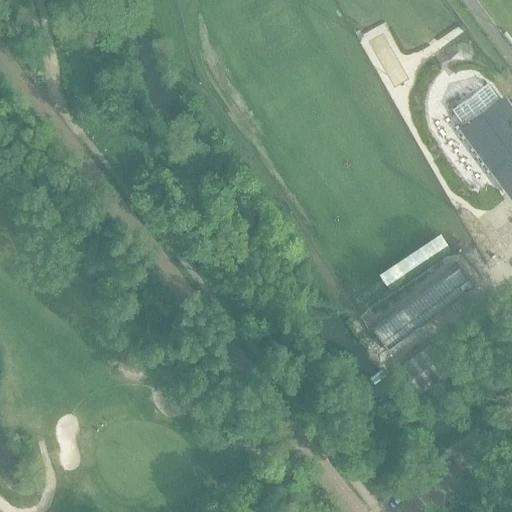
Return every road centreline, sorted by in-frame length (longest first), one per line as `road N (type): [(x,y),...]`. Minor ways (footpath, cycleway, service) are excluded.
road 1 (unknown): [(381,511),(60,112)]
road 2 (unclassified): [(511,431),(400,511)]
